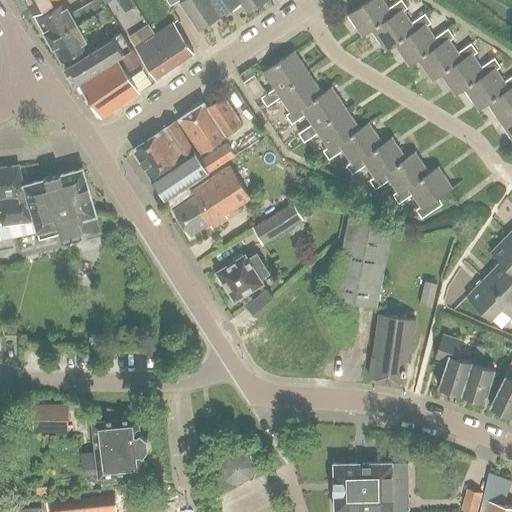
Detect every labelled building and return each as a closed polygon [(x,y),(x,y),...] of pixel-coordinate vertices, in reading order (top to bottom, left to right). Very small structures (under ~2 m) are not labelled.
[(54,0),(14,0),(24,16),(34,11),(34,12),(53,3),(52,1),(54,0)] [(99,0),(90,6),(78,13),(81,19),(76,22),(65,3),(38,19),(50,41),(96,16),(105,10),(99,0)] [(199,30),(220,16),(209,0),(181,0),(180,1),(199,30)] [(209,0),(220,16),(241,2),(239,0),(209,0)] [(248,12),(266,0),(239,0),(241,2),(248,12)] [(388,11),(392,8),(386,0),(371,0),(348,16),(359,32),(362,37),(371,31),(392,17),(388,11)] [(412,26),(413,26),(404,13),(408,11),(402,1),(392,8),(388,11),(392,17),(371,31),(383,48),(386,53),(396,46),(417,32),(412,26)] [(105,10),(96,16),(50,41),(63,63),(90,46),(81,30),(86,27),(90,34),(112,21),(105,10)] [(417,32),(396,46),(406,62),(409,67),(419,60),(440,45),(436,39),(429,28),(432,25),(426,16),(413,26),(412,26),(417,32)] [(176,67),(195,54),(175,24),(156,37),(176,67)] [(440,45),(419,60),(429,76),(433,81),(438,78),(443,75),(464,60),(460,54),(452,43),(456,40),(449,30),(436,39),(440,45)] [(157,80),(176,67),(156,37),(137,49),(157,80)] [(77,86),(126,55),(115,39),(66,69),(77,86)] [(464,60),(443,75),(453,91),(457,96),(460,93),(466,90),(488,75),(484,69),(476,57),(479,54),(473,45),(460,54),(464,60)] [(276,89),(263,98),(269,107),(282,98),(278,93),(311,72),(299,53),(297,50),(265,72),(276,89)] [(488,75),(466,90),(480,111),(489,104),(511,89),(507,83),(500,71),(503,69),(497,60),(484,69),(488,75)] [(122,67),(119,63),(81,88),(101,119),(117,109),(139,94),(122,67)] [(278,93),(282,98),(291,113),(287,116),(293,125),(305,117),(301,109),(325,93),(311,72),(278,93)] [(511,89),(489,104),(504,126),(511,121),(511,79),(507,83),(511,89)] [(312,126),(299,134),(305,144),(318,135),(314,130),(348,107),(335,87),(325,93),(301,109),(305,117),(312,126)] [(180,119),(192,137),(202,153),(244,126),(225,98),(208,109),(204,103),(180,119)] [(314,130),(318,135),(327,150),(324,152),(330,161),(343,152),(338,145),(362,128),(348,107),(314,130)] [(201,161),(186,137),(177,121),(133,150),(166,200),(187,187),(186,185),(208,172),(209,174),(235,157),(227,144),(201,161)] [(338,145),(343,152),(350,164),(348,166),(353,174),(366,165),(361,158),(385,142),(371,122),(362,128),(338,145)] [(361,158),(366,165),(374,177),(371,179),(377,188),(390,180),(385,172),(408,157),(407,155),(396,138),(394,136),(385,142),(361,158)] [(385,172),(390,180),(398,192),(394,195),(400,204),(413,195),(408,188),(432,172),(429,168),(419,153),(418,151),(408,157),(385,172)] [(0,238),(13,236),(38,232),(39,238),(60,232),(63,241),(82,237),(82,236),(100,230),(96,216),(97,215),(84,168),(26,185),(20,166),(0,167),(0,208),(0,209),(2,221),(0,221),(0,238)] [(187,187),(166,200),(189,235),(210,222),(213,227),(229,216),(226,212),(249,198),(229,166),(190,192),(187,187)] [(408,188),(413,195),(420,207),(417,209),(423,218),(444,204),(440,198),(455,188),(442,168),(441,166),(432,172),(408,188)] [(310,228),(305,220),(295,204),(255,229),(266,246),(291,231),(295,237),(310,228)] [(349,218),(345,240),(332,300),(376,309),(393,227),(349,218)] [(511,238),(509,235),(492,252),(501,261),(511,272),(511,238)] [(262,280),(270,274),(258,254),(250,259),(247,254),(245,255),(241,254),(235,258),(234,262),(217,272),(218,274),(217,279),(221,285),(225,285),(235,301),(264,284),(262,280)] [(511,272),(501,261),(484,278),(511,305),(511,272)] [(511,318),(511,305),(484,278),(467,296),(490,319),(501,308),(511,318)] [(431,307),(431,306),(432,306),(437,283),(426,281),(420,304),(431,307)] [(252,316),(273,300),(266,291),(245,307),(252,316)] [(372,357),(369,378),(402,382),(406,351),(411,352),(415,319),(380,315),(374,357),(372,357)] [(457,392),(467,361),(456,357),(462,340),(442,333),(435,357),(446,360),(438,385),(457,392)] [(457,392),(461,393),(485,401),(495,370),(480,365),(485,348),(477,345),(471,362),(467,361),(457,392)] [(489,405),(496,409),(511,416),(511,358),(511,359),(489,405)] [(33,407),(32,431),(68,432),(68,407),(33,407)] [(140,435),(138,418),(94,422),(99,477),(144,473),(142,455),(148,450),(147,439),(140,435)] [(241,483),(267,470),(255,446),(229,458),(241,483)] [(410,510),(409,463),(334,464),(334,511),(410,510)] [(36,488),(36,496),(50,496),(50,488),(36,488)] [(469,489),(463,510),(471,511),(511,511),(511,506),(505,505),(488,501),(488,500),(482,499),(481,498),(482,492),(469,489)] [(116,511),(114,496),(51,503),(51,511),(116,511)] [(156,511),(155,496),(116,501),(117,511),(156,511)]
